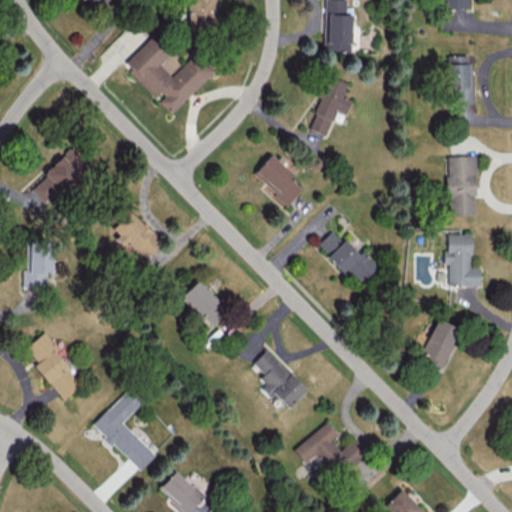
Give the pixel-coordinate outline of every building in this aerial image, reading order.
[(185,0),(186,30),(213,29),(212,0),(185,0)] [(344,0),(322,0),(321,50),(349,51),(350,14),(344,14),(344,0)] [(439,0),(439,8),(466,7),(466,0),(439,0)] [(168,113),(213,70),(194,51),(169,75),(157,63),(168,53),(151,35),(121,63),(155,98),(154,99),(168,113)] [(469,54),(444,54),(445,102),(470,102),(469,54)] [(346,82),(326,75),(307,128),(323,134),(332,109),(343,114),(348,100),(340,97),(346,82)] [(27,186),(44,204),(87,165),(71,146),(27,186)] [(293,174),(269,153),(251,173),(285,204),(299,188),(289,178),(293,174)] [(474,214),(472,154),(444,155),(446,214),(474,214)] [(144,258),(161,241),(126,208),(107,228),(125,245),(128,242),(144,258)] [(315,244),(342,272),(345,269),(358,283),(373,268),(333,227),(315,244)] [(469,234),(444,233),(443,263),(446,264),(446,284),(477,285),(478,266),(469,266),(469,234)] [(51,239),(28,239),(27,271),(22,270),(21,286),(45,287),(45,272),(50,273),(51,239)] [(180,294),(209,325),(226,308),(197,278),(180,294)] [(439,367),(458,329),(435,317),(416,355),(439,367)] [(60,399),(80,384),(41,332),(24,346),(36,362),(34,364),(60,399)] [(271,392),(286,407),(303,389),(264,349),(249,364),(266,381),(259,388),(267,396),(271,392)] [(90,424),(138,470),(153,454),(120,422),(137,404),(123,390),(90,424)] [(291,449),(302,462),(314,452),(328,469),(343,456),(329,439),(336,434),(325,420),(291,449)] [(183,511),(186,511),(202,495),(174,469),(157,487),(183,511)] [(390,511),(423,511),(398,488),(383,504),(390,511)]
